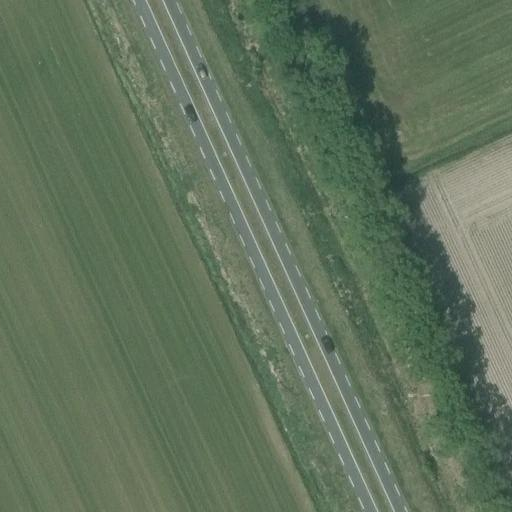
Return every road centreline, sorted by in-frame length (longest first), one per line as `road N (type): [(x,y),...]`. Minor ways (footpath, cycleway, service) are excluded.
road 1 (primary): [(399,511),(166,0)]
road 2 (primary): [(137,0),(369,511)]
